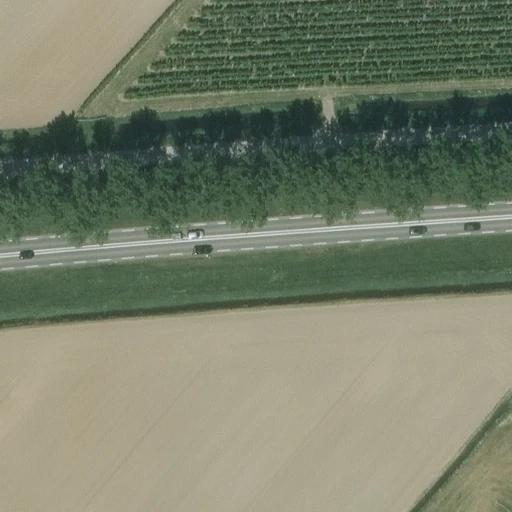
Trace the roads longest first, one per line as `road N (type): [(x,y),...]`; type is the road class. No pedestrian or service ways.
road 1 (primary): [(511,218),(0,257)]
road 2 (unclassified): [(0,181),(511,144)]
